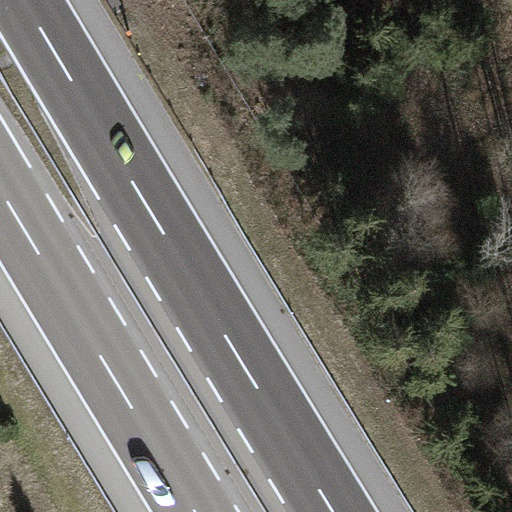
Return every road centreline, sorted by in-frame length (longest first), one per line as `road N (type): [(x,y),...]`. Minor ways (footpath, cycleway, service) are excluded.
road 1 (motorway): [(336,511),(26,0)]
road 2 (motorway): [(0,183),(198,511)]
